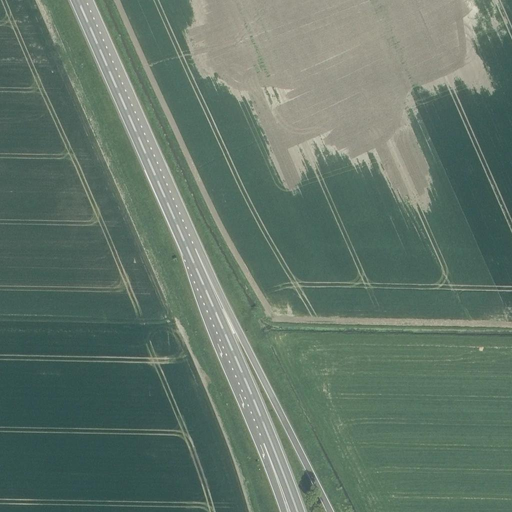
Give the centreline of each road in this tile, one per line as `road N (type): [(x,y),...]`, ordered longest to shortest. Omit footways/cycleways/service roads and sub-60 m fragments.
road 1 (trunk): [(327,511),(189,253)]
road 2 (trunk): [(189,253),(77,0)]
road 3 (trunk): [(270,441),(189,253)]
